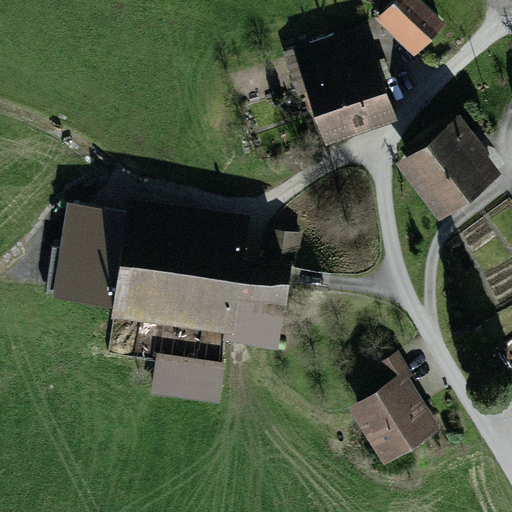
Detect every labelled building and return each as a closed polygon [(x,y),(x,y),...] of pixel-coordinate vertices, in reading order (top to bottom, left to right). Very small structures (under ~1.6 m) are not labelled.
[(447,14),(432,0),(389,0),(379,11),(415,46),(447,14)] [(364,24),(300,44),(328,127),(391,107),(364,24)] [(501,170),(458,106),(402,143),(446,207),(501,170)] [(128,198),(117,304),(164,308),(156,386),(216,392),(222,329),(277,335),(285,251),(248,247),(251,210),(128,198)] [(112,324),(112,353),(124,353),(124,324),(112,324)] [(406,367),(363,388),(390,441),(433,420),(406,367)]
